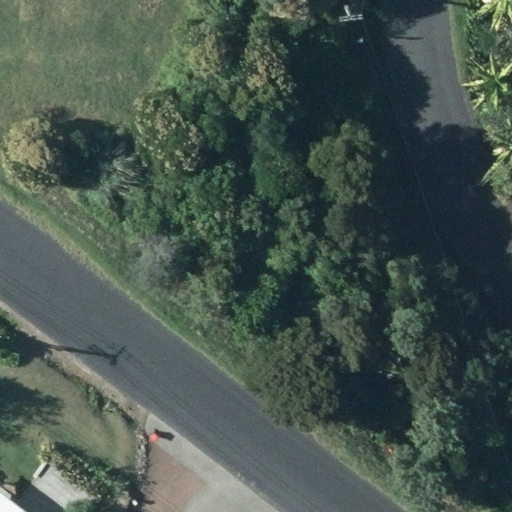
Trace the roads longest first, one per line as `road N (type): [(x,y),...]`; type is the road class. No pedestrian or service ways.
road 1 (tertiary): [(0,254),(341,511)]
road 2 (residential): [(511,268),(452,146),(417,0)]
